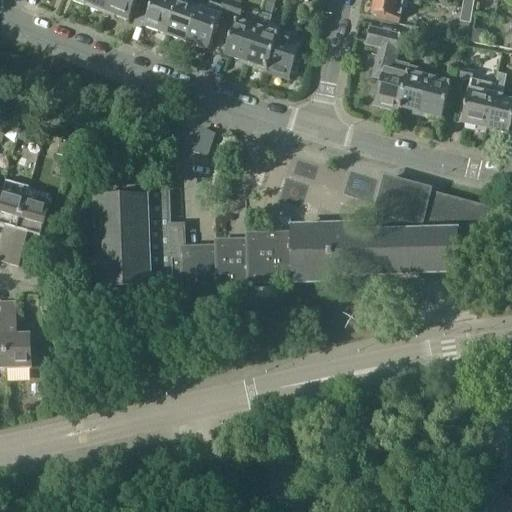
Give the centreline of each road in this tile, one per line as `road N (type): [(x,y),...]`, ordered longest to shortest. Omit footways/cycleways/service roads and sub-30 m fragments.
road 1 (residential): [(0,448),(511,346)]
road 2 (residential): [(0,14),(317,130)]
road 3 (residential): [(317,130),(511,177)]
road 4 (residential): [(317,130),(340,0)]
